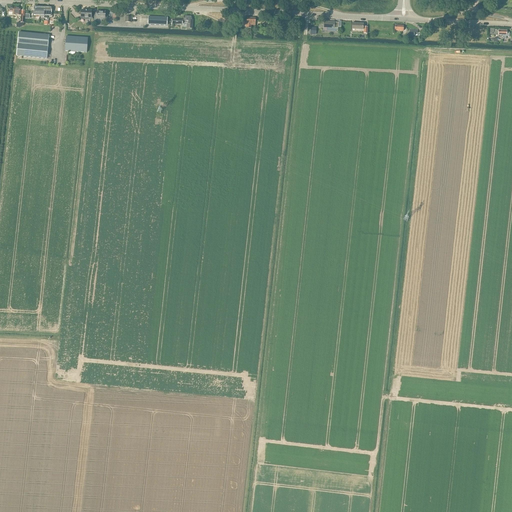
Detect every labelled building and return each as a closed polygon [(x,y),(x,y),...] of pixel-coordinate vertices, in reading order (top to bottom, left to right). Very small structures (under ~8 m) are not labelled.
[(9,7),(8,12),(13,12),(13,15),(20,15),(20,7),(9,7)] [(45,7),(44,17),(44,21),(48,21),(48,18),(52,18),(52,7),(51,7),(52,7),(45,7)] [(91,18),(91,11),(81,10),(81,18),(91,18)] [(107,11),(105,11),(98,11),(97,12),(94,12),(94,22),(97,22),(97,20),(105,20),(105,17),(107,17),(107,11)] [(167,26),(167,17),(148,16),(148,25),(167,26)] [(187,21),(187,28),(192,29),(193,20),(192,20),(192,16),(184,16),(183,21),(187,21)] [(251,28),(251,25),(255,25),(255,18),(246,18),(246,19),(241,19),(241,22),(241,26),(246,26),(246,28),(251,28)] [(323,28),(324,28),(327,28),(327,29),(327,31),(335,32),(335,31),(338,31),(338,29),(338,23),(334,23),(334,22),(328,22),(328,21),(324,21),(324,22),(323,28)] [(498,35),(503,36),(503,38),(506,38),(506,37),(509,37),(509,32),(507,32),(507,30),(498,30),(498,35)] [(16,56),(46,59),(49,36),(43,35),(19,33),(16,56)] [(68,51),(71,51),(87,53),(88,38),(66,37),(65,51),(68,51)]
